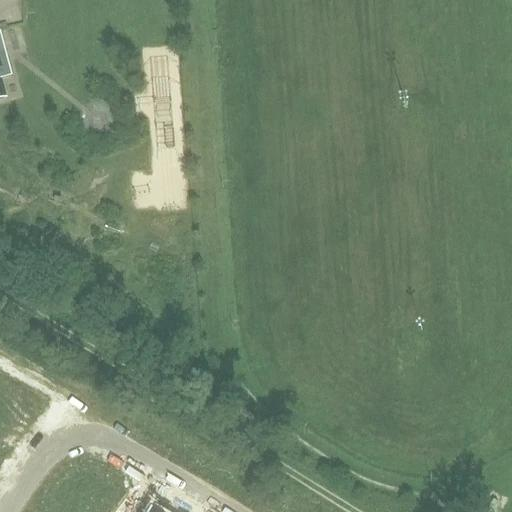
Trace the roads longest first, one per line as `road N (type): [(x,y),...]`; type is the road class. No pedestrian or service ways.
road 1 (track): [(0,296),(348,511)]
road 2 (residential): [(228,511),(102,436),(54,444),(4,511)]
